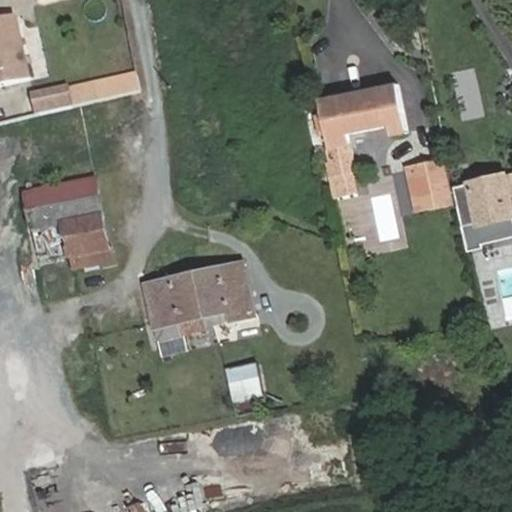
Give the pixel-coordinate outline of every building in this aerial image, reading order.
[(18,15),(0,19),(0,85),(32,78),(18,15)] [(106,95),(137,90),(134,77),(104,82),(106,95)] [(68,85),(31,93),(36,113),(73,105),(68,85)] [(344,165),(352,197),(372,193),(368,173),(376,171),(367,131),(385,128),(384,123),(409,118),(413,132),(423,131),(413,86),(337,103),(350,163),(344,165)] [(405,168),(418,215),(457,205),(444,158),(405,168)] [(474,185),(482,224),(511,218),(511,201),(507,178),(474,185)] [(57,234),(62,256),(64,265),(103,258),(97,226),(57,234)] [(103,258),(64,265),(67,280),(99,272),(100,277),(114,274),(110,256),(103,258)] [(184,331),(210,326),(236,321),(238,331),(257,327),(247,274),(151,292),(160,335),(184,331)] [(289,312),(287,328),(304,330),(306,314),(289,312)] [(213,340),(210,326),(184,331),(187,345),(213,340)] [(228,368),(235,403),(266,397),(260,362),(228,368)]
